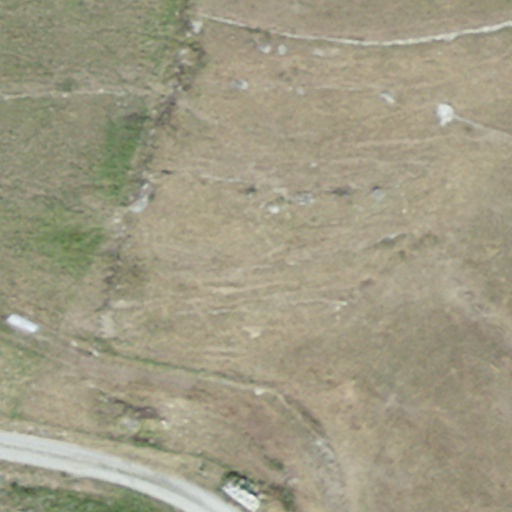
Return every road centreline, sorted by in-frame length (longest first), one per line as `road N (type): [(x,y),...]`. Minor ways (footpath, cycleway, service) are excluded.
road 1 (track): [(321,511),(279,429),(240,403),(142,377),(0,323)]
road 2 (track): [(0,443),(100,463),(214,511)]
